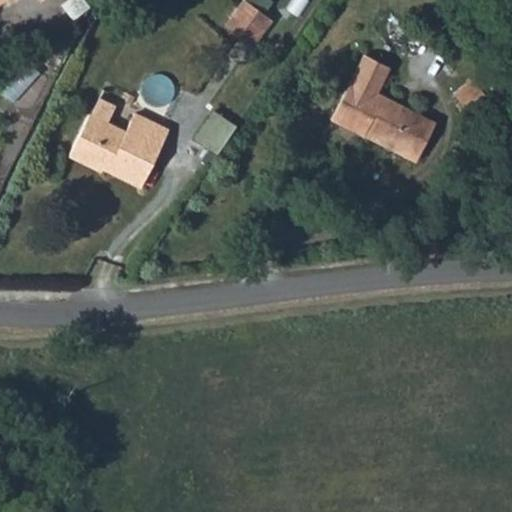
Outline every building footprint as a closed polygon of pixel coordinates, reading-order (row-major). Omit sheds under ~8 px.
[(236,11),(231,20),(248,31),(265,7),(253,0),(230,0),(227,5),(236,11)] [(222,13),(231,20),(236,11),(227,5),(222,13)] [(382,60),(358,47),(322,115),(353,131),(355,127),(409,154),(427,119),(367,88),(382,60)] [(458,79),(444,91),(457,107),(471,95),(458,79)] [(100,149),(99,152),(134,171),(163,116),(130,98),(121,116),(86,99),(64,140),(87,151),(91,144),(100,149)] [(200,113),(220,127),(231,113),(210,99),(200,113)] [(96,156),(99,152),(100,149),(91,144),(87,151),(96,156)]
